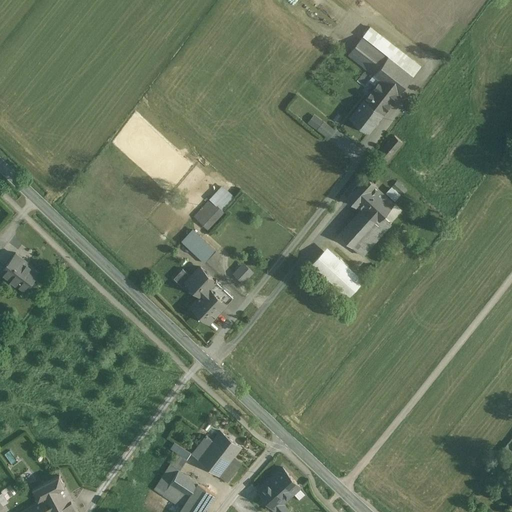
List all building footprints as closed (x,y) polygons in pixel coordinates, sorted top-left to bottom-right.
[(418,13),(410,23),(426,37),(435,27),(418,13)] [(426,37),(410,23),(402,34),(425,53),(432,52),(450,29),(440,20),(435,27),(426,37)] [(374,44),(363,36),(348,55),(366,68),(374,74),(389,55),(374,44)] [(374,44),(389,55),(395,47),(381,36),(374,44)] [(389,55),(404,68),(410,59),(395,47),(389,55)] [(404,68),(389,55),(374,74),(380,79),(399,94),(414,75),(404,68)] [(404,68),(414,75),(420,67),(410,60),(410,59),(404,68)] [(366,84),(370,77),(363,73),(359,81),(366,84)] [(369,81),(376,86),(380,79),(374,74),(369,81)] [(367,97),(364,100),(383,114),(399,94),(380,79),(376,86),(367,97)] [(383,114),(364,100),(350,118),(369,132),(383,114)] [(315,113),(308,122),(329,138),(335,129),(315,113)] [(394,136),(378,155),(386,162),(402,142),(394,136)] [(367,176),(347,198),(356,205),(357,204),(374,185),(375,184),(367,176)] [(392,186),(402,195),(407,191),(397,182),(392,186)] [(235,196),(223,185),(193,215),(200,221),(215,205),(221,211),(223,209),(235,196)] [(374,185),(357,204),(362,209),(377,223),(383,216),(394,204),(374,185)] [(392,186),(387,192),(397,201),(402,195),(392,186)] [(215,205),(200,221),(207,228),(222,212),(221,211),(215,205)] [(362,209),(339,234),(346,241),(362,255),(376,240),(386,230),(377,223),(362,209)] [(391,224),(383,216),(377,223),(386,230),(391,224)] [(189,248),(200,236),(195,231),(183,243),(189,248)] [(189,248),(205,263),(216,251),(200,236),(189,248)] [(328,246),(323,252),(360,285),(365,279),(328,246)] [(360,285),(323,252),(310,265),(347,298),(360,285)] [(23,259),(15,253),(4,268),(0,273),(0,276),(2,278),(5,273),(18,283),(17,284),(25,291),(39,273),(27,263),(22,260),(23,259)] [(244,262),(234,273),(244,282),(254,271),(244,262)] [(215,281),(201,267),(192,277),(186,283),(187,283),(191,287),(191,289),(194,292),(196,292),(201,296),(215,281)] [(186,283),(192,277),(183,269),(174,279),(183,287),(187,283),(186,283)] [(215,281),(201,296),(196,302),(191,307),(209,324),(233,298),(215,281)] [(213,441),(199,461),(221,477),(235,457),(242,448),(220,431),(213,441)] [(199,461),(213,441),(207,436),(192,456),(199,461)] [(202,511),(214,494),(179,471),(187,459),(178,453),(154,489),(183,508),(179,511),(202,511)] [(243,462),(235,457),(221,477),(229,482),(243,462)] [(300,488),(283,469),(258,491),(277,511),(290,511),(283,503),(300,488)] [(58,475),(32,489),(38,501),(40,500),(64,487),(65,486),(58,475)] [(77,511),(64,487),(40,500),(40,502),(45,511),(77,511)] [(0,494),(0,500),(3,505),(8,502),(3,493),(0,494)] [(45,511),(40,502),(21,511),(45,511)]
